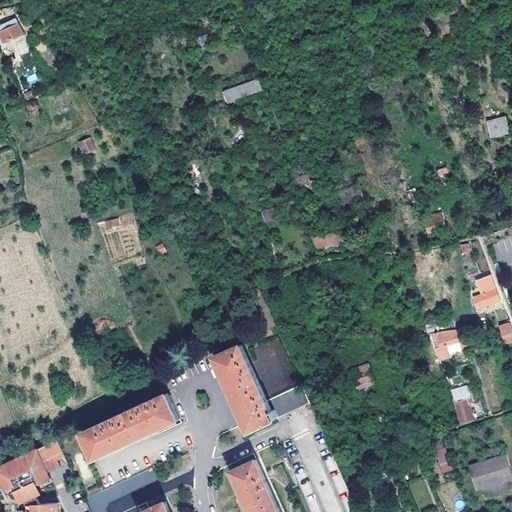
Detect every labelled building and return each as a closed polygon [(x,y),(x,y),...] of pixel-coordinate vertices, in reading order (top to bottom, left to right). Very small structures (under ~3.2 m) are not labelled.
[(5,43),(24,34),(17,19),(12,21),(11,19),(6,21),(7,24),(0,27),(0,43),(0,44),(4,42),(5,43)] [(207,35),(194,39),(198,53),(211,48),(207,35)] [(35,73),(25,77),(29,85),(39,80),(35,73)] [(258,79),(224,93),(228,103),(262,89),(258,79)] [(297,94),(287,97),(291,111),(301,108),(297,94)] [(506,118),(489,123),(493,137),(509,133),(506,118)] [(91,138),(81,143),(84,152),(95,147),(91,138)] [(226,145),(218,148),(220,154),(228,150),(226,145)] [(445,163),(434,167),(438,176),(448,172),(445,163)] [(348,188),(359,184),(353,167),(343,171),(345,177),(348,188)] [(312,181),(309,173),(296,177),(298,184),(301,183),(304,192),(321,188),(318,179),(312,181)] [(365,199),(359,184),(348,188),(345,177),(339,180),(342,190),(334,193),(339,208),(350,205),(352,209),(359,206),(357,202),(365,199)] [(441,213),(424,218),(427,233),(445,228),(441,213)] [(118,220),(106,222),(108,229),(119,226),(118,220)] [(263,224),(255,226),(258,235),(265,233),(263,224)] [(318,248),(341,243),(338,232),(315,238),(318,248)] [(162,243),(155,247),(159,255),(166,251),(162,243)] [(469,244),(462,246),(464,254),(471,252),(469,244)] [(502,301),(492,276),(477,282),(482,295),(474,298),(478,310),(490,306),(491,309),(495,307),(494,304),(502,301)] [(499,326),(498,326),(503,341),(511,338),(511,327),(510,323),(499,326)] [(433,332),(437,348),(459,342),(460,346),(468,344),(463,330),(443,336),(442,332),(433,332)] [(311,403),(303,385),(268,401),(242,345),(216,357),(251,431),(311,403)] [(376,385),(370,365),(364,368),(361,361),(354,363),(356,370),(350,372),(357,391),(376,385)] [(468,385),(452,390),(462,424),(472,421),(467,404),(473,403),(468,385)] [(452,390),(448,391),(459,425),(462,424),(452,390)] [(168,393),(84,433),(96,458),(180,418),(168,393)] [(381,415),(370,418),(372,425),(383,422),(381,415)] [(385,426),(374,429),(375,434),(386,430),(385,426)] [(359,511),(322,429),(303,438),(280,449),(309,511),(359,511)] [(66,457),(59,442),(0,469),(0,495),(1,495),(0,492),(0,490),(6,488),(8,492),(15,489),(17,493),(19,499),(29,498),(27,495),(40,489),(43,496),(57,489),(50,474),(45,463),(57,458),(58,460),(66,457)] [(449,454),(444,442),(435,445),(439,457),(449,454)] [(422,457),(418,447),(407,450),(411,461),(422,457)] [(454,468),(449,454),(439,457),(445,472),(454,468)] [(511,467),(508,455),(470,466),(477,489),(511,478),(511,467)] [(45,463),(50,474),(62,469),(58,460),(57,458),(45,463)] [(280,511),(256,460),(232,472),(250,511),(280,511)] [(382,463),(374,469),(377,479),(387,475),(382,463)] [(153,467),(85,499),(91,511),(170,511),(165,502),(144,511),(105,511),(105,510),(109,503),(159,479),(153,467)] [(29,498),(19,499),(23,506),(41,506),(38,499),(43,496),(40,489),(27,495),(29,498)]
